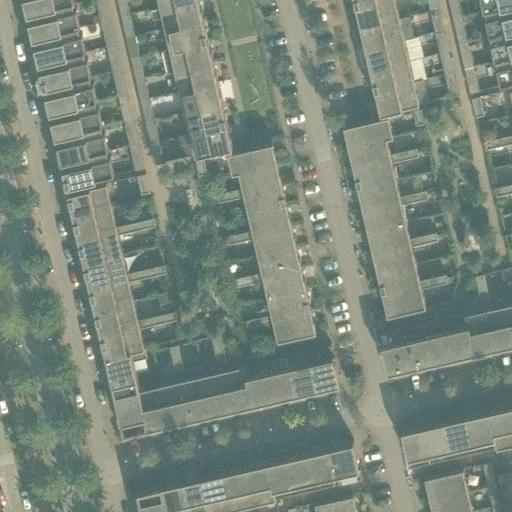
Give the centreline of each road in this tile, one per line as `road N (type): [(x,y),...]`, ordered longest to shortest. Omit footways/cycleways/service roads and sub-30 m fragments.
road 1 (residential): [(0,26),(107,476)]
road 2 (residential): [(388,413),(289,0)]
road 3 (residential): [(107,476),(388,413)]
road 4 (residential): [(388,413),(511,384)]
